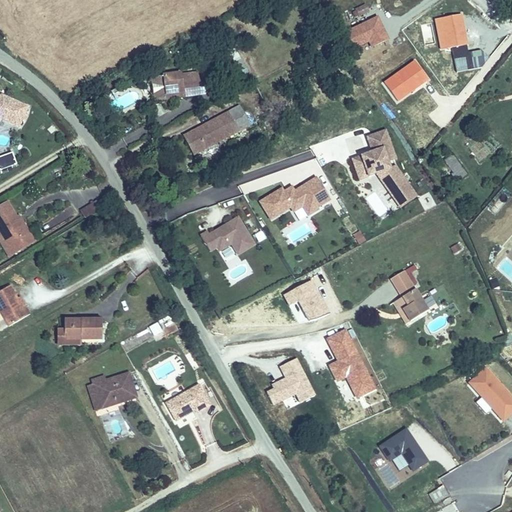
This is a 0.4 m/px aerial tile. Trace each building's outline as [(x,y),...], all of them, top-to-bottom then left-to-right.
[(365,3),(356,7),(359,14),(368,10),(365,3)] [(470,50),(463,11),(442,15),(448,46),(454,45),(455,53),(470,50)] [(448,46),(442,15),(436,16),(442,47),(448,46)] [(168,73),(169,91),(186,89),(186,94),(213,91),(211,73),(201,74),(201,71),(186,73),(185,71),(168,73)] [(169,91),(168,73),(155,74),(157,92),(169,91)] [(111,90),(103,94),(106,99),(113,94),(111,90)] [(28,103),(7,95),(6,97),(0,94),(0,115),(2,116),(19,123),(22,117),(25,118),(27,111),(25,110),(28,103)] [(244,125),(234,107),(191,131),(201,148),(244,125)] [(396,160),(386,132),(369,138),(374,153),(352,161),(360,181),(375,176),(387,209),(408,202),(396,166),(390,168),(388,163),(396,160)] [(0,154),(0,167),(15,165),(13,152),(0,154)] [(443,163),(456,181),(466,174),(453,156),(443,163)] [(360,181),(352,161),(344,164),(351,184),(360,181)] [(331,198),(318,177),(296,191),(295,190),(287,196),(283,190),(261,204),(272,221),(294,206),(295,209),(305,203),(311,212),(331,198)] [(71,198),(83,218),(106,204),(95,184),(71,198)] [(0,199),(0,226),(1,226),(14,248),(33,238),(21,217),(17,219),(13,212),(4,197),(0,199)] [(229,241),(236,252),(253,242),(245,229),(245,230),(235,215),(223,223),(224,224),(219,228),(218,226),(207,232),(205,230),(198,234),(208,249),(214,245),(215,246),(215,245),(217,249),(229,241)] [(0,240),(7,253),(14,248),(1,226),(0,226),(0,240)] [(254,234),(258,241),(265,238),(261,230),(254,234)] [(353,234),(357,244),(365,240),(360,230),(353,234)] [(390,276),(401,295),(408,305),(403,308),(410,320),(428,309),(403,268),(390,276)] [(488,279),(492,288),(499,285),(495,277),(488,279)] [(21,305),(16,296),(8,283),(0,287),(0,308),(9,324),(30,312),(25,303),(21,305)] [(20,294),(16,296),(21,305),(25,303),(20,294)] [(408,305),(401,295),(393,300),(406,322),(410,320),(403,308),(408,305)] [(101,337),(100,316),(60,317),(61,338),(101,337)] [(149,326),(152,335),(161,331),(158,323),(149,326)] [(94,382),(101,406),(117,401),(116,397),(119,396),(120,400),(136,395),(128,371),(106,379),(104,374),(92,377),(94,382)] [(511,394),(495,375),(478,390),(506,422),(511,416),(511,394)] [(94,382),(88,384),(95,408),(101,406),(94,382)] [(167,401),(177,418),(189,411),(187,409),(192,406),(193,409),(195,411),(211,402),(199,382),(167,401)] [(418,469),(430,462),(400,416),(373,434),(391,461),(403,453),(410,465),(414,463),(418,469)]
